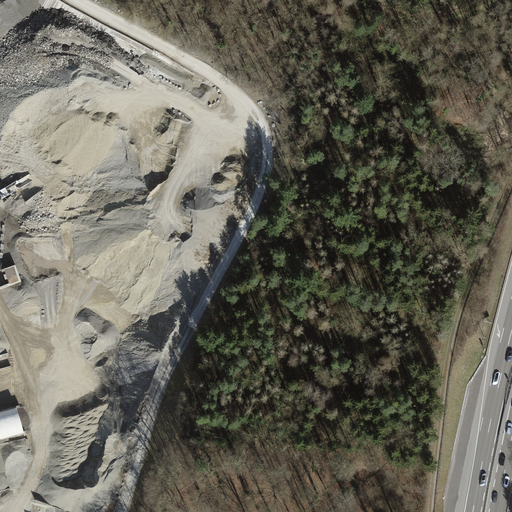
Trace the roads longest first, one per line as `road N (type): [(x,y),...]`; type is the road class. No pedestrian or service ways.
road 1 (track): [(430,511),(455,325),(511,183)]
road 2 (track): [(490,0),(447,19),(375,10),(303,59),(276,115)]
road 3 (motorway): [(511,312),(473,511)]
